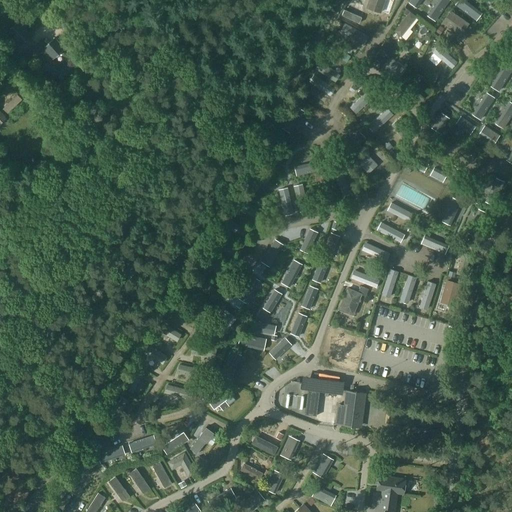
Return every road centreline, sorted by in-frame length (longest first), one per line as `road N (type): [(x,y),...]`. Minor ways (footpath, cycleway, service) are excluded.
road 1 (unclassified): [(26,511),(337,0)]
road 2 (unclassified): [(450,511),(473,300),(486,249),(511,198)]
